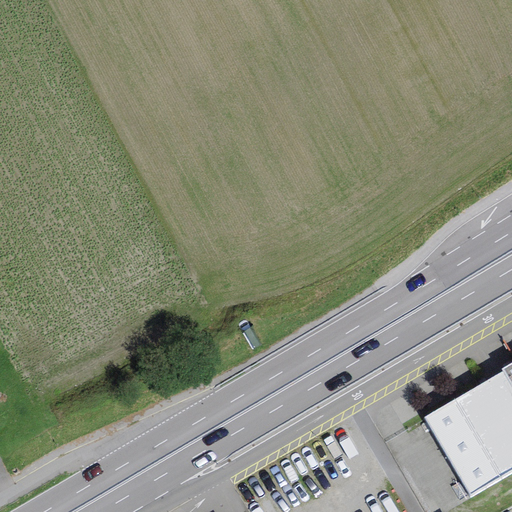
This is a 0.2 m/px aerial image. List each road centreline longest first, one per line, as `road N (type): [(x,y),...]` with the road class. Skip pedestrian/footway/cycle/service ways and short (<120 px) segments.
road 1 (primary): [(511,231),(39,511)]
road 2 (primary): [(103,511),(511,271)]
road 3 (unclassified): [(145,511),(511,303)]
